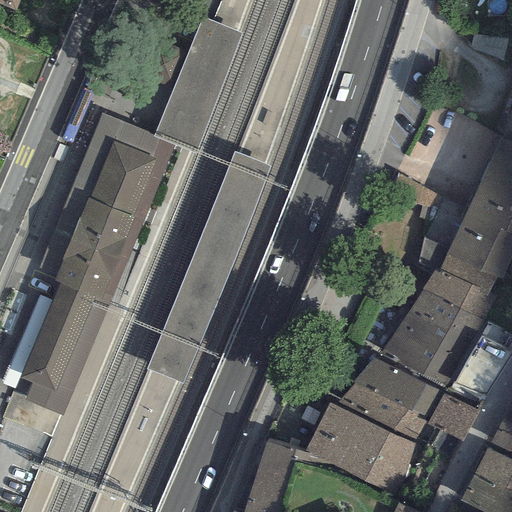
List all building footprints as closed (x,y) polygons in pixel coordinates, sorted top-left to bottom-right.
[(191,0),(190,6),(207,13),(211,0),(191,0)] [(174,88),(155,133),(177,142),(195,150),(243,32),(202,16),(188,52),(174,88)] [(174,88),(188,52),(156,39),(142,75),(174,88)] [(511,98),(500,136),(511,139),(511,98)] [(54,273),(111,139),(153,157),(54,391),(32,381),(24,399),(61,415),(108,304),(177,142),(155,133),(101,111),(36,265),(54,273)] [(511,139),(500,136),(448,250),(422,238),(415,268),(429,276),(432,270),(488,294),(497,277),(501,279),(511,254),(511,139)] [(23,368),(18,376),(32,381),(54,391),(153,157),(111,139),(54,273),(53,277),(59,280),(48,305),(23,368)] [(236,153),(146,370),(179,382),(214,300),(240,234),(267,165),(236,153)] [(488,294),(432,270),(429,276),(422,289),(482,320),(494,296),(488,294)] [(422,289),(409,310),(473,344),(486,321),(482,320),(422,289)] [(48,305),(35,300),(10,362),(23,368),(48,305)] [(473,344),(409,310),(398,327),(463,362),(473,344)] [(463,362),(398,327),(379,353),(445,385),(463,362)] [(443,394),(372,357),(353,383),(427,421),(443,394)] [(413,443),(427,421),(353,383),(334,406),(413,443)] [(478,411),(443,394),(435,407),(470,425),(478,411)] [(511,399),(501,421),(511,425),(511,399)] [(334,406),(329,403),(316,427),(407,468),(413,443),(334,406)] [(462,442),(470,425),(435,407),(427,424),(462,442)] [(511,457),(511,425),(501,421),(489,447),(511,457)] [(398,498),(407,468),(316,427),(303,451),(398,498)] [(277,511),(293,450),(265,443),(242,511),(277,511)] [(474,475),(511,492),(511,461),(486,449),(474,475)] [(511,511),(511,492),(474,475),(461,501),(483,511),(511,511)] [(418,511),(397,503),(392,511),(418,511)]
